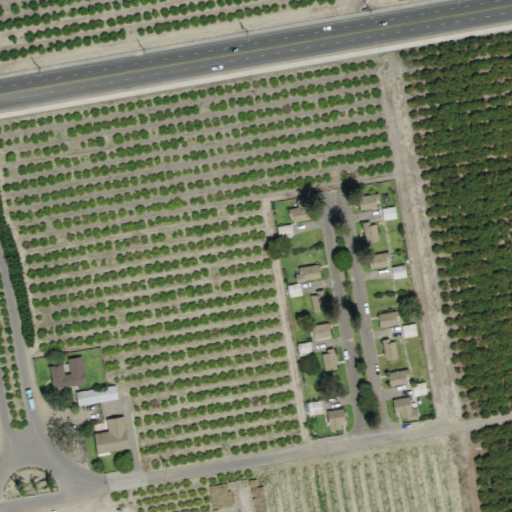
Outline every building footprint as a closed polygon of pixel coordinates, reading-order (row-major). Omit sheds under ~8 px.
[(379,206),(377,193),(357,196),(359,209),(379,206)] [(297,207),(288,208),(291,221),(310,218),(306,198),(296,200),(297,207)] [(361,223),(364,243),(377,241),(375,221),(361,223)] [(369,268),(388,264),(386,251),(366,255),(369,268)] [(295,267),(297,280),(319,278),(318,264),(295,267)] [(391,266),(392,278),(404,277),(404,265),(391,266)] [(326,309),(322,291),(308,294),(313,312),(326,309)] [(376,314),(379,327),(398,323),(395,310),(376,314)] [(313,339),(330,335),(327,322),(310,325),(313,339)] [(402,337),(415,335),(414,323),(401,325),(402,337)] [(384,359),(396,358),(394,339),(382,340),(384,359)] [(323,370),(335,368),(333,350),(320,351),(323,370)] [(85,381),(80,355),(66,358),(69,372),(63,373),(61,363),(48,365),(52,387),(85,381)] [(389,385),(409,382),(407,369),(387,372),(389,385)] [(117,398),(114,384),(75,392),(77,405),(117,398)] [(410,408),(408,396),(393,398),(396,420),(417,416),(415,407),(410,408)] [(344,428),(341,408),(326,410),(328,430),(344,428)] [(128,447),(122,415),(105,418),(107,431),(93,433),(96,453),(128,447)]
